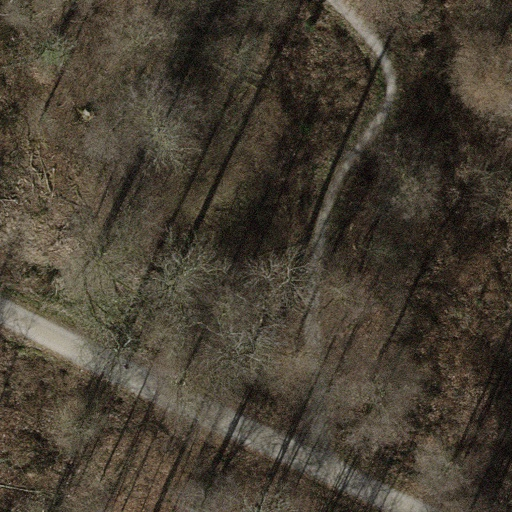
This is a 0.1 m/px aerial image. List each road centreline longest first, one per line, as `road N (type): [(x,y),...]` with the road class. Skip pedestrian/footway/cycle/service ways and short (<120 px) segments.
road 1 (track): [(304,459),(319,424),(312,314),(321,225),(390,109),(395,77),(335,0)]
road 2 (track): [(0,310),(411,511)]
